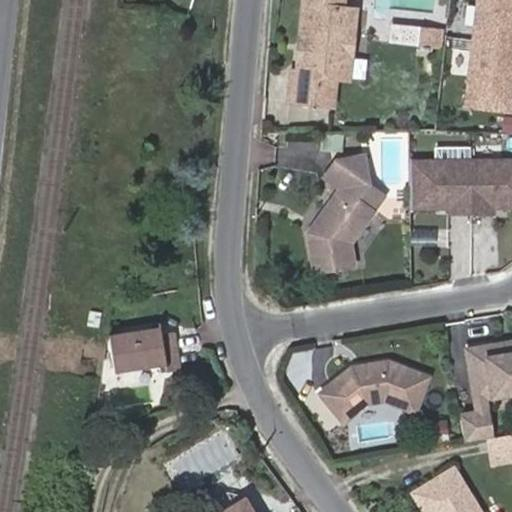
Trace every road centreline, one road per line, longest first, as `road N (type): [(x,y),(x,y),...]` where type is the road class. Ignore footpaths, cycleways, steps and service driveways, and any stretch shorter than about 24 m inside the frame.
road 1 (residential): [(235,334),(225,277),(248,0)]
road 2 (residential): [(511,302),(235,334)]
road 3 (residential): [(337,511),(261,396),(235,334)]
